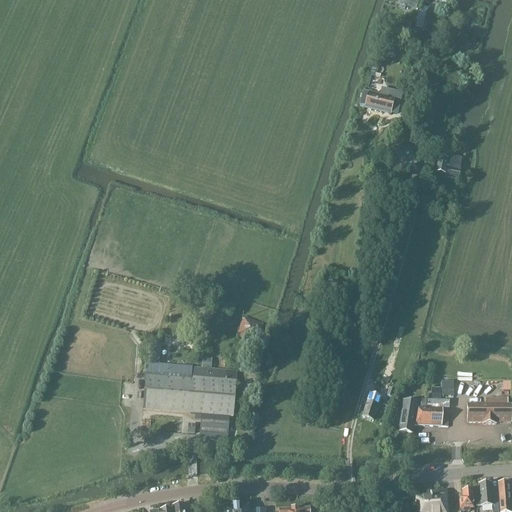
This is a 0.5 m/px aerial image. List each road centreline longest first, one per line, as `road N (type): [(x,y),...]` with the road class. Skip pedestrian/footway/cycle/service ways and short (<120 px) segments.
road 1 (tertiary): [(103,511),(216,489),(379,484)]
road 2 (tertiary): [(511,467),(379,484)]
